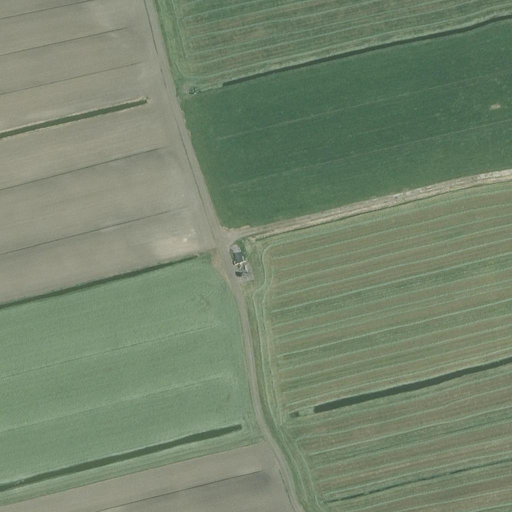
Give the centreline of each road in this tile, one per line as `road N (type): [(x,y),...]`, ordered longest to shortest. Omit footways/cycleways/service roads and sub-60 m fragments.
road 1 (track): [(301,511),(259,424),(237,289),(149,0)]
road 2 (track): [(221,241),(511,171)]
